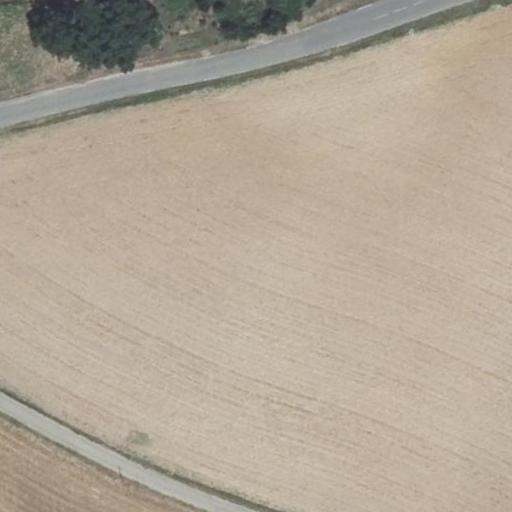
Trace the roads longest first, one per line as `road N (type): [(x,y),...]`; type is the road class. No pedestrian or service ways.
road 1 (unclassified): [(433,0),(246,65),(0,117)]
road 2 (unclassified): [(0,400),(231,511)]
